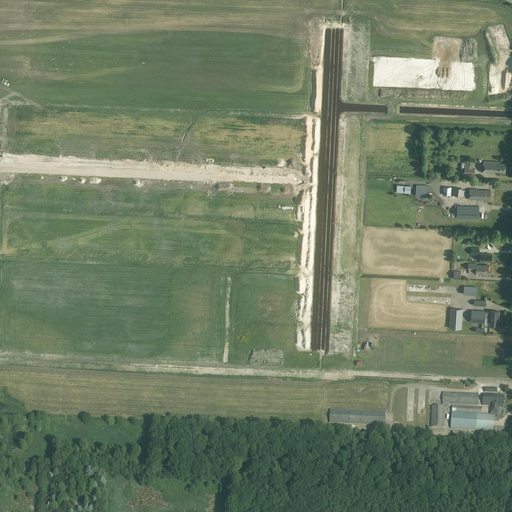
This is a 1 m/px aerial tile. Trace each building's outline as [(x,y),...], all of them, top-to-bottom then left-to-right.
[(465,161),(464,174),(472,174),(472,168),(474,168),(474,162),(465,161)] [(500,163),(500,162),(484,161),(483,172),(493,172),(493,171),(504,172),(505,164),(500,163)] [(404,192),(404,193),(407,193),(406,195),(410,195),(411,186),(405,186),(405,185),(397,184),(397,191),(404,192)] [(428,186),(414,185),(413,189),(416,189),(415,196),(427,197),(428,186)] [(443,187),(442,195),(451,195),(451,187),(443,187)] [(464,197),(465,190),(462,190),(462,188),(452,188),(452,195),(464,197)] [(478,189),(469,189),(469,200),(482,200),(482,199),(490,200),(490,190),(478,190),(478,189)] [(457,206),(457,218),(478,219),(479,207),(457,206)] [(479,273),(488,273),(488,266),(476,265),(476,264),(468,264),(468,270),(476,270),(476,273),(479,274),(479,273)] [(464,286),(463,294),(476,295),(476,287),(464,286)] [(449,328),(461,329),(463,309),(450,308),(449,328)] [(471,310),(470,322),(484,323),(484,322),(489,322),(489,325),(498,326),(499,321),(500,321),(500,318),(498,317),(499,312),(490,311),(490,313),(485,313),(485,311),(471,310)] [(478,394),(443,393),(442,404),(478,405),(478,394)] [(504,395),(497,395),(496,395),(496,394),(483,393),(482,405),(492,406),(492,407),(491,407),(490,414),(494,415),(494,413),(498,414),(498,412),(499,412),(499,410),(498,410),(499,408),(503,408),(504,395)] [(432,406),(431,428),(444,428),(444,406),(432,406)] [(494,415),(490,414),(481,414),(482,408),(452,406),(451,428),(493,431),(494,415)] [(385,412),(330,410),(329,423),(385,425),(385,412)] [(453,432),(452,437),(452,440),(481,441),(481,434),(453,432)]
